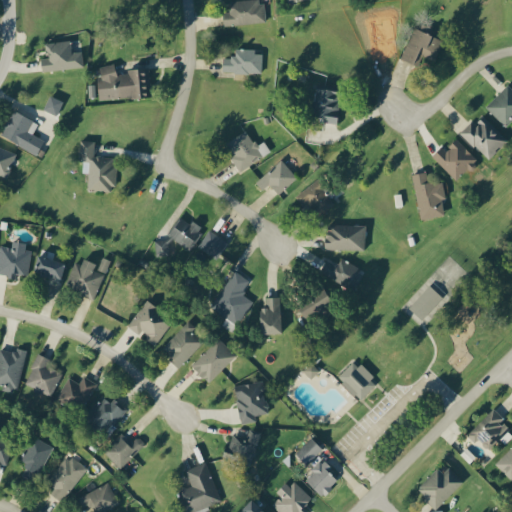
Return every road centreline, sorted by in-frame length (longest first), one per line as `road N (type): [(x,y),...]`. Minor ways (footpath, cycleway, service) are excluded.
road 1 (residential): [(278,248),(236,208),(163,170),(184,71),(183,0)]
road 2 (residential): [(511,354),(354,511)]
road 3 (residential): [(181,419),(93,343),(0,311)]
road 4 (residential): [(511,49),(463,73),(411,122),(386,100)]
